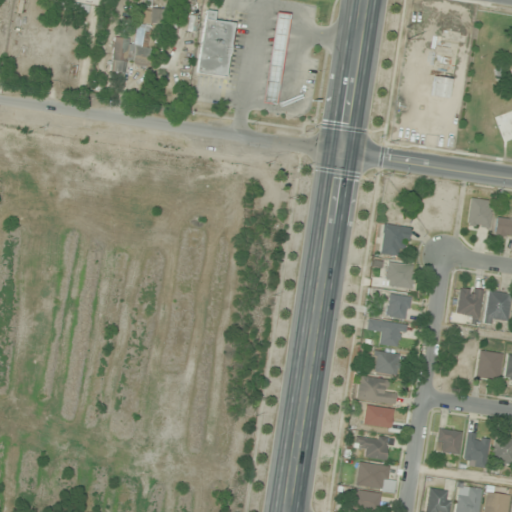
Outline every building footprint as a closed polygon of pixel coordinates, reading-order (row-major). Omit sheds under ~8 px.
[(111,37),(108,71),(125,72),(126,63),(146,65),(150,23),(159,23),(160,11),(138,9),(135,39),(111,37)] [(231,23),(212,21),(213,12),(203,11),(194,74),(224,78),(231,23)] [(274,104),(286,14),(272,13),(260,102),(274,104)] [(448,97),(447,77),(430,78),(431,98),(448,97)] [(487,227),(489,201),(468,199),(465,225),(487,227)] [(511,219),(494,218),(492,235),(511,237),(511,219)] [(404,255),(404,226),(379,226),(379,255),(404,255)] [(409,288),(411,265),(385,263),(383,286),(409,288)] [(454,316),(477,318),(479,290),(457,288),(454,316)] [(482,322),(505,324),(508,293),(486,291),(482,322)] [(403,320),(409,298),(388,293),(383,315),(403,320)] [(379,333),(376,342),(396,348),(402,327),(367,317),(364,329),(379,333)] [(397,354),(368,351),(366,372),(395,375),(397,354)] [(499,353),(476,351),(473,378),(496,380),(499,353)] [(511,356),(503,356),(503,382),(511,382),(511,356)] [(384,392),(385,380),(357,377),(354,400),(392,404),(394,393),(384,392)] [(455,455),(459,432),(437,428),(432,451),(455,455)] [(484,467),(487,437),(464,434),(461,465),(484,467)] [(362,447),(362,458),(384,459),(386,438),(354,436),(354,447),(362,447)] [(511,465),(511,460),(511,440),(494,437),(490,461),(511,465)] [(386,467),(357,462),(353,486),(392,493),(393,480),(384,479),(386,467)] [(476,511),(479,489),(456,486),(453,511),(476,511)] [(446,511),(449,491),(426,489),(423,511),(446,511)] [(379,511),(379,492),(348,492),(348,511),(379,511)] [(505,511),(507,495),(484,492),(481,511),(505,511)]
